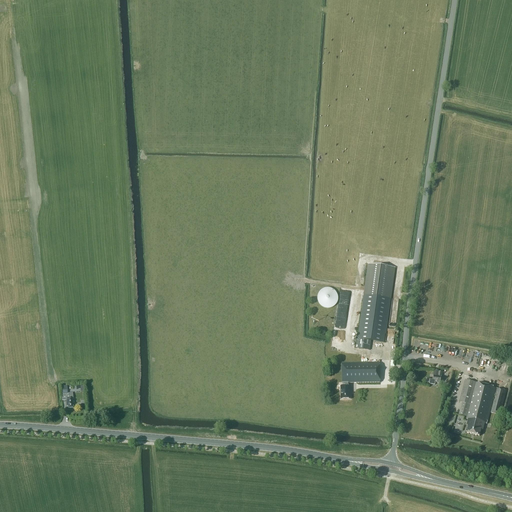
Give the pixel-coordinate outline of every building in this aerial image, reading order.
[(395,268),(368,264),(364,295),(365,295),(357,348),(370,350),(371,341),(383,343),(390,299),(391,299),(395,268)] [(325,308),(328,309),(331,308),(333,307),(335,305),(337,303),(338,300),(338,297),(337,294),(335,292),(333,290),(331,288),(328,288),(325,288),(322,290),(320,292),(318,294),(318,297),(318,300),(318,303),(320,305),(322,307),(325,308)] [(380,383),(380,363),(342,363),(342,382),(342,386),(341,387),(341,400),(351,399),(350,386),(348,386),(348,383),(380,383)] [(443,373),(439,372),(438,377),(434,376),(433,379),(430,378),(429,384),(435,385),(435,383),(441,384),(443,373)] [(506,392),(465,381),(459,403),(462,403),(459,415),(467,417),(467,420),(468,420),(466,427),(468,427),(466,434),(479,437),(481,431),(482,431),(484,425),(486,426),(490,413),(500,416),(506,392)] [(67,394),(66,386),(62,386),(62,394),(61,394),(62,401),(66,401),(66,407),(68,407),(68,409),(73,409),(72,407),(74,407),(72,393),(67,394)]
